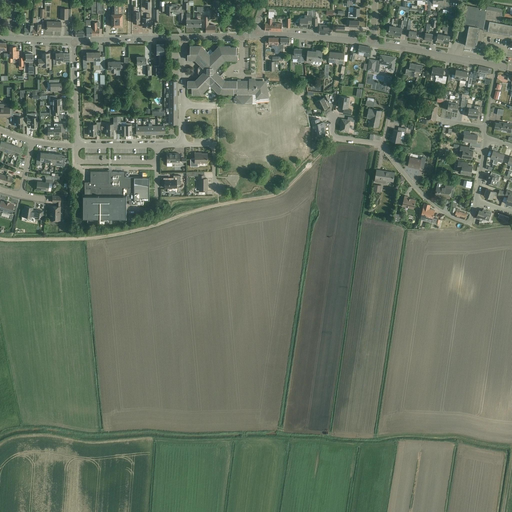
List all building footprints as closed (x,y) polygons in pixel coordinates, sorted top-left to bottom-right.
[(123,5),(120,5),(120,1),(112,2),(112,14),(111,14),(111,22),(111,27),(115,27),(115,29),(117,29),(118,29),(118,27),(122,27),(122,22),(122,14),(121,14),(120,9),(123,9),(123,5)] [(160,6),(159,11),(164,11),(164,10),(166,10),(166,14),(172,14),(179,14),(179,22),(183,22),(183,10),(182,10),(182,6),(177,6),(177,4),(171,4),(171,6),(167,6),(166,6),(166,1),(160,1),(160,6)] [(91,2),(91,13),(97,13),(100,13),(100,14),(103,14),(103,2),(97,2),(91,2)] [(505,9),(502,8),(487,6),(487,9),(466,5),(462,25),(469,26),(478,28),(483,28),(483,29),(483,30),(493,32),(493,31),(511,34),(511,25),(500,23),(500,20),(503,20),(505,9)] [(139,23),(140,23),(140,17),(139,17),(139,12),(135,12),(135,7),(132,7),(132,13),(133,13),(133,23),(139,23)] [(68,19),(68,18),(70,18),(70,9),(61,8),(61,19),(68,19)] [(349,12),(348,17),(357,18),(357,15),(360,15),(360,8),(355,8),(354,8),(353,12),(349,12)] [(274,17),(274,15),(274,12),(269,12),(268,23),(265,23),(265,31),(271,31),(272,24),(272,17),(274,17)] [(300,22),(295,22),(295,26),(300,26),(308,27),(308,24),(312,24),(312,16),(305,15),(305,18),(301,18),(300,22)] [(203,17),(203,23),(203,28),(206,27),(206,32),(214,32),(214,25),(208,25),(208,17),(203,17)] [(394,19),(392,19),(387,18),(387,22),(390,23),(392,23),(392,25),(393,25),(393,26),(389,26),(388,33),(395,34),(396,27),(397,24),(393,23),(394,19)] [(404,18),(404,21),(400,20),(399,27),(396,27),(395,34),(401,35),(403,26),(406,26),(407,21),(407,19),(404,18)] [(408,25),(407,28),(406,33),(409,33),(409,37),(416,38),(417,32),(410,31),(410,26),(411,26),(412,20),(409,20),(408,25)] [(61,31),(61,26),(61,22),(47,22),(47,30),(61,31)] [(92,27),(91,27),(91,36),(99,36),(99,28),(97,29),(97,22),(92,22),(92,27)] [(75,23),(72,23),(72,37),(84,36),(84,31),(84,30),(75,30),(75,23)] [(331,35),(332,27),(332,23),(327,23),(327,26),(320,25),(319,34),(331,35)] [(33,24),(33,25),(32,35),(41,36),(41,29),(41,28),(41,24),(34,24),(33,24)] [(425,40),(431,41),(433,34),(429,33),(430,29),(431,24),(427,24),(426,28),(427,28),(426,34),(425,34),(424,36),(425,36),(425,40)] [(32,35),(33,25),(28,25),(28,28),(24,27),(24,30),(24,35),(32,35)] [(475,47),(478,28),(469,26),(465,46),(475,47)] [(279,47),(278,38),(275,38),(269,38),(269,40),(265,40),(265,44),(269,44),(269,45),(272,45),(272,48),(275,48),(275,53),(279,53),(279,47)] [(290,45),(290,38),(281,38),(280,44),(279,44),(279,49),(279,57),(279,60),(283,60),(284,44),(290,45)] [(157,69),(163,69),(163,62),(162,62),(162,54),(164,54),(164,45),(157,45),(157,54),(158,54),(158,66),(154,66),(154,76),(157,76),(157,69)] [(358,50),(358,51),(366,53),(366,56),(367,56),(367,58),(369,59),(369,57),(371,47),(359,45),(358,50)] [(10,54),(7,54),(7,58),(10,58),(14,58),(14,59),(17,59),(17,58),(19,58),(19,51),(17,51),(16,51),(16,46),(13,46),(10,46),(10,47),(9,47),(10,52),(10,54)] [(237,87),(237,82),(237,81),(225,81),(220,76),(226,71),(220,65),(225,60),(238,60),(238,54),(237,54),(237,47),(230,47),(230,46),(219,46),(213,52),(210,49),(207,52),(201,46),(190,46),(190,54),(188,54),(188,60),(195,60),(202,67),(200,69),(200,72),(202,74),(195,81),(188,81),(188,87),(192,87),(192,95),(201,95),(209,87),(210,89),(212,87),(219,95),(234,95),(234,93),(234,87),(237,87)] [(302,49),(294,49),(294,52),(293,51),(292,55),(292,59),(298,59),(298,61),(304,62),(304,55),(302,55),(302,49)] [(321,64),(322,61),(322,56),(323,51),(317,50),(317,52),(308,51),(307,62),(311,62),(311,63),(313,65),(315,64),(316,65),(318,64),(319,65),(321,64)] [(87,61),(93,61),(93,52),(86,52),(86,56),(83,56),(83,68),(87,68),(87,61)] [(103,68),(102,62),(102,57),(100,57),(100,52),(93,52),(93,61),(93,65),(96,65),(96,61),(100,61),(100,68),(103,68)] [(336,62),(337,52),(330,52),(329,61),(336,62)] [(344,53),(337,52),(336,62),(343,63),(344,53)] [(42,59),(38,59),(38,66),(42,65),(42,66),(48,66),(48,69),(51,69),(51,61),(49,61),(49,53),(42,53),(42,59)] [(63,53),(53,53),(53,60),(53,65),(56,65),(56,60),(63,60),(63,62),(66,62),(66,53),(63,53)] [(25,54),(25,59),(26,61),(29,61),(29,63),(28,63),(28,67),(33,67),(32,63),(32,61),(34,61),(34,57),(32,57),(32,54),(25,54)] [(389,65),(388,69),(394,70),(396,58),(388,56),(388,57),(385,57),(385,56),(381,55),(379,64),(383,65),(382,66),(387,67),(387,65),(389,65)] [(370,60),(368,70),(375,71),(376,61),(370,60)] [(112,62),(108,62),(108,69),(111,69),(111,72),(116,72),(116,69),(120,69),(120,62),(115,62),(115,61),(112,61),(112,62)] [(276,67),(276,65),(279,65),(279,61),(269,61),(269,71),(277,71),(277,67),(276,67)] [(414,76),(417,64),(410,63),(409,69),(406,68),(405,74),(411,75),(411,76),(414,76)] [(423,65),(417,64),(414,76),(418,77),(419,71),(422,72),(423,65)] [(477,71),(476,75),(477,76),(486,77),(487,73),(491,74),(491,69),(479,66),(478,71),(477,71)] [(433,67),(432,70),(432,71),(431,75),(436,76),(435,82),(445,83),(447,77),(443,76),(444,69),(433,67)] [(451,81),(452,78),(454,78),(460,79),(462,71),(456,70),(455,75),(449,74),(448,80),(451,81)] [(468,72),(462,71),(460,79),(460,82),(464,83),(465,83),(465,82),(466,81),(466,80),(468,81),(468,77),(467,77),(468,72)] [(57,83),(57,80),(49,80),(49,84),(50,84),(50,92),(54,91),(61,90),(61,86),(61,83),(57,83)] [(257,149),(257,145),(255,145),(255,143),(255,128),(264,128),(274,126),(276,138),(277,138),(277,140),(274,141),(275,145),(278,144),(279,147),(283,146),(282,144),(287,143),(287,146),(291,145),(290,142),(294,141),(293,137),(290,138),(290,135),(286,136),(286,135),(288,135),(286,125),(299,122),(299,121),(300,124),(302,124),(303,126),(307,126),(306,123),(309,122),(309,118),(306,119),(305,114),(308,114),(307,110),(304,110),(304,107),(300,108),(300,110),(298,111),(298,110),(291,111),(291,108),(287,108),(285,95),(287,95),(287,93),(289,92),(288,88),(285,89),(285,86),(281,86),(281,89),(277,90),(277,87),(273,88),(273,91),(270,91),(271,95),(273,95),(273,97),(269,98),(267,89),(265,89),(264,82),(237,82),(237,87),(234,87),(234,93),(237,93),(237,95),(238,95),(238,98),(235,98),(235,102),(237,102),(237,106),(235,106),(235,110),(238,110),(238,113),(237,113),(237,116),(228,116),(228,117),(226,117),(226,114),(222,114),(222,117),(219,117),(219,121),(221,121),(221,126),(219,126),(219,130),(222,130),(222,133),(226,133),(226,131),(228,131),(228,127),(229,127),(229,128),(243,128),(243,142),(245,142),(245,143),(241,143),(241,145),(239,145),(239,149),(242,149),(242,152),(246,152),(246,150),(250,150),(250,152),(254,152),(254,149),(257,149)] [(52,105),(62,105),(62,99),(56,99),(55,98),(55,95),(49,95),(49,101),(52,101),(52,105)] [(348,109),(350,98),(340,96),(339,101),(340,101),(338,107),(344,108),(344,109),(343,113),(351,115),(352,110),(348,109)] [(447,110),(452,111),(454,99),(449,98),(449,99),(447,99),(447,98),(444,97),(444,98),(444,99),(443,103),(443,106),(448,106),(447,110)] [(324,98),(317,101),(322,111),(328,107),(324,98)] [(473,118),(474,109),(472,109),(472,108),(471,108),(472,105),(471,104),(468,104),(467,104),(468,99),(465,98),(464,107),(467,108),(469,108),(468,117),(473,118)] [(0,116),(10,117),(10,107),(4,107),(4,104),(0,103),(0,116)] [(62,105),(52,105),(50,105),(50,109),(50,113),(50,115),(56,115),(56,112),(56,111),(62,111),(62,105)] [(437,107),(433,106),(429,105),(428,109),(429,109),(427,119),(435,120),(436,117),(435,116),(436,113),(437,107)] [(483,107),(477,106),(475,106),(474,109),(473,118),(478,118),(478,115),(481,116),(483,107)] [(369,125),(378,127),(377,126),(379,118),(380,118),(381,111),(373,109),(372,110),(369,109),(367,118),(371,119),(369,125)] [(13,113),(13,118),(13,123),(13,120),(17,120),(17,127),(23,127),(23,117),(20,117),(20,113),(13,113)] [(33,113),(27,113),(27,118),(27,123),(31,123),(31,127),(37,127),(37,122),(37,117),(37,113),(33,113)] [(120,135),(126,135),(126,125),(121,125),(120,117),(117,117),(117,122),(117,128),(120,128),(120,135)] [(355,122),(355,118),(348,117),(348,120),(342,119),(340,131),(348,132),(350,121),(355,122)] [(319,119),(311,120),(313,129),(315,128),(316,136),(315,136),(316,139),(320,138),(320,135),(325,134),(323,127),(324,126),(323,122),(320,123),(319,119)] [(100,122),(96,122),(96,124),(93,124),(93,125),(89,125),(89,136),(97,135),(97,130),(100,130),(100,122)] [(110,125),(106,125),(106,130),(106,135),(114,135),(114,130),(117,130),(117,128),(117,122),(113,122),(113,124),(110,124),(110,125)] [(511,126),(511,124),(506,123),(501,122),(500,123),(496,123),(494,129),(498,129),(498,130),(500,130),(501,130),(502,129),(507,130),(507,132),(511,133),(511,126)] [(65,123),(58,124),(54,124),(54,126),(54,136),(60,136),(60,132),(66,132),(65,123)] [(54,136),(54,126),(50,126),(50,124),(44,124),(44,130),(47,130),(48,130),(48,136),(54,136)] [(403,139),(401,138),(402,132),(406,132),(407,129),(399,127),(398,130),(394,130),(392,138),(391,137),(390,140),(391,140),(391,141),(400,143),(402,144),(403,143),(404,140),(403,139)] [(465,130),(464,135),(463,141),(476,143),(478,135),(473,135),(470,135),(470,131),(465,130)] [(11,144),(8,152),(13,154),(16,146),(15,145),(15,146),(11,144)] [(17,146),(16,146),(13,154),(18,156),(21,148),(17,147),(17,146)] [(469,147),(464,147),(460,146),(459,153),(462,153),(462,157),(472,159),(473,151),(469,150),(469,147)] [(495,164),(499,152),(493,150),(490,158),(494,159),(493,160),(494,160),(493,164),(492,166),(494,167),(495,164)] [(495,164),(497,165),(498,162),(499,160),(502,162),(505,155),(499,152),(495,164)] [(56,166),(64,166),(65,158),(62,158),(62,154),(58,154),(57,153),(55,165),(56,165),(56,166)] [(166,154),(167,162),(179,162),(179,153),(173,153),(173,154),(171,154),(171,153),(166,154)] [(194,159),(190,159),(190,166),(198,166),(198,163),(207,163),(207,153),(199,154),(199,153),(194,153),(194,159)] [(410,157),(408,166),(419,169),(420,167),(424,168),(426,158),(422,157),(421,160),(410,157)] [(468,163),(463,162),(459,161),(457,168),(461,169),(460,173),(471,174),(472,166),(468,165),(468,163)] [(386,184),(386,180),(393,181),(395,173),(377,170),(375,178),(375,182),(386,184)] [(112,173),(109,173),(109,171),(90,171),(90,182),(85,182),(84,195),(82,195),(81,219),(87,219),(87,223),(109,224),(109,220),(126,220),(126,201),(129,201),(129,204),(143,204),(143,201),(149,201),(149,177),(133,177),(124,177),(124,172),(112,172),(112,173)] [(500,175),(496,174),(491,172),(490,175),(489,175),(487,181),(492,183),(494,184),(495,180),(498,181),(500,175)] [(7,175),(6,176),(0,174),(0,181),(10,185),(12,178),(11,177),(11,176),(10,175),(9,174),(8,174),(7,175)] [(165,188),(176,188),(176,185),(181,185),(181,175),(173,175),(173,179),(165,179),(165,188)] [(204,178),(204,175),(198,175),(198,179),(199,179),(199,191),(207,191),(207,178),(204,178)] [(53,180),(51,180),(46,179),(45,183),(37,182),(36,189),(48,191),(48,187),(52,188),(52,184),(53,180)] [(451,189),(441,187),(442,184),(441,183),(439,183),(437,184),(437,187),(435,195),(442,196),(446,196),(446,198),(450,199),(451,189)] [(496,196),(498,193),(487,189),(484,196),(492,199),(493,195),(496,196)] [(49,220),(54,220),(60,220),(60,206),(60,202),(60,203),(60,197),(52,196),(52,202),(57,202),(57,206),(50,206),(50,215),(49,215),(49,220)] [(413,209),(414,205),(416,200),(408,198),(408,197),(405,196),(403,201),(402,206),(413,209)] [(0,210),(11,213),(14,205),(9,203),(10,203),(5,201),(5,202),(0,201),(0,202),(0,210)] [(433,218),(433,215),(435,210),(429,209),(430,205),(424,203),(421,217),(432,220),(433,218)] [(35,218),(41,219),(43,211),(36,210),(36,211),(32,210),(33,207),(25,206),(24,210),(23,210),(22,216),(31,218),(32,217),(35,218)] [(455,213),(454,214),(455,214),(455,216),(465,220),(467,214),(459,211),(460,210),(457,209),(456,213),(455,213)] [(477,218),(480,219),(480,218),(485,219),(486,217),(489,218),(489,219),(491,213),(483,210),(482,211),(479,210),(477,218)] [(493,224),(493,223),(493,224),(494,223),(494,222),(495,222),(496,222),(496,221),(498,219),(499,220),(500,219),(499,218),(500,218),(501,219),(501,218),(500,217),(501,216),(499,215),(491,222),(493,224)]
